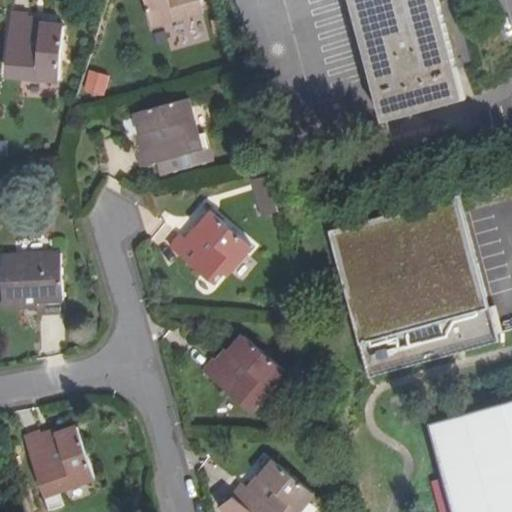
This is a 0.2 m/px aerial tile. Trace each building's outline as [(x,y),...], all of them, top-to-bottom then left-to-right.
[(146,0),(154,28),(190,18),(188,11),(203,7),(201,0),(146,0)] [(352,0),(386,123),(467,101),(439,0),(352,0)] [(30,15),(12,14),(8,72),(21,73),(21,79),(60,82),(65,27),(43,25),(43,35),(29,34),(30,15)] [(91,70),(86,92),(107,97),(112,75),(91,70)] [(212,163),(204,135),(197,137),(187,100),(136,115),(142,136),(152,133),(156,146),(137,151),(142,170),(160,165),(163,177),(212,163)] [(272,176),(255,180),(264,217),(280,213),(272,176)] [(502,341),(462,195),(329,231),(369,377),(502,341)] [(181,238),(172,249),(215,285),(225,275),(230,278),(254,249),(212,214),(197,232),(201,236),(192,247),(181,238)] [(63,257),(2,258),(4,309),(37,308),(37,314),(65,313),(63,257)] [(215,360),(204,373),(248,410),(257,400),(262,404),(287,373),(246,338),(232,355),(239,361),(229,372),(215,360)] [(511,511),(511,404),(432,427),(446,479),(455,511),(511,511)] [(41,432),(24,439),(44,492),(58,488),(60,493),(97,480),(79,427),(57,435),(60,445),(48,450),(41,432)] [(235,500),(221,508),(223,511),(303,511),(316,496),(276,462),(261,480),(267,485),(257,497),(245,486),(234,498),(235,500)] [(439,511),(455,511),(446,479),(432,483),(439,511)]
